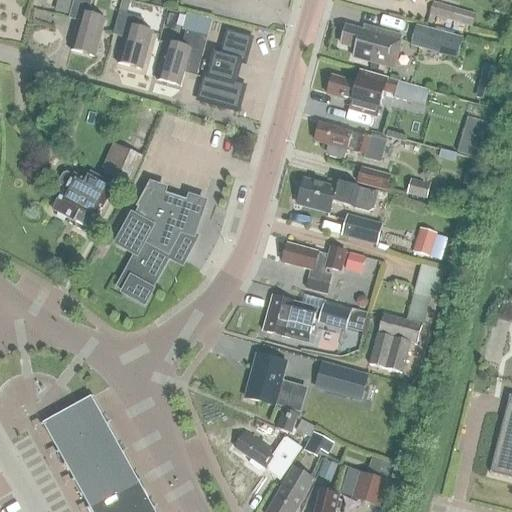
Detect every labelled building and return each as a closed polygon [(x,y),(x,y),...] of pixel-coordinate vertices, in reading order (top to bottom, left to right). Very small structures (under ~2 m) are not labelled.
[(77,23),(69,52),(94,59),(104,22),(87,18),(91,0),(72,0),(67,20),(77,23)] [(428,16),(471,29),(475,16),(432,3),(428,16)] [(117,65),(142,71),(151,34),(140,31),(143,22),(118,15),(113,36),(124,39),(117,65)] [(409,47),(456,60),(462,40),(415,27),(409,47)] [(353,58),(392,69),(401,39),(372,30),(370,35),(346,28),(341,45),(355,49),(353,58)] [(165,45),(155,82),(180,88),(184,74),(195,77),(205,38),(183,33),(179,48),(165,45)] [(198,101),(213,105),(238,112),(244,88),(233,85),(239,62),(244,63),(249,41),(225,34),(220,57),(214,55),(208,79),(204,78),(198,101)] [(481,98),(492,100),(497,67),(487,66),(481,98)] [(355,103),(352,113),(376,119),(383,92),(394,95),(397,84),(367,76),(364,86),(332,77),(327,96),(355,103)] [(393,96),(393,99),(412,104),(416,89),(397,84),(394,95),(393,96)] [(318,125),(314,142),(328,146),(326,153),(328,157),(339,160),(343,158),(345,150),(365,156),(364,160),(380,164),(386,142),(370,138),(369,139),(318,125)] [(114,146),(105,166),(120,173),(117,180),(128,185),(140,158),(114,146)] [(361,169),(358,181),(359,185),(387,192),(390,176),(361,169)] [(53,212),(88,232),(113,188),(103,181),(99,188),(74,174),(72,177),(69,176),(64,177),(60,184),(61,188),(65,190),(53,212)] [(413,184),(410,194),(426,198),(431,180),(424,178),(422,186),(413,184)] [(303,181),(296,206),(329,215),(332,203),(353,209),(367,213),(372,210),(376,195),(358,190),(334,184),(332,189),(303,181)] [(131,219),(116,248),(135,258),(119,289),(125,292),(123,296),(144,307),(152,292),(151,292),(168,259),(182,266),(196,240),(187,235),(194,222),(199,223),(205,204),(190,200),(188,203),(163,195),(164,191),(151,187),(133,220),(131,219)] [(345,222),(341,237),(376,247),(380,231),(381,227),(346,218),(345,222)] [(422,243),(416,241),(412,253),(429,258),(436,235),(425,232),(422,243)] [(327,256),(318,253),(316,253),(286,244),(281,263),(311,271),(306,289),(326,294),(330,282),(332,276),(325,274),(326,270),(340,274),(346,252),(329,247),(327,256)] [(425,265),(409,321),(429,327),(445,271),(425,265)] [(300,304),(271,296),(262,332),(307,344),(315,312),(299,308),(300,304)] [(317,324),(345,332),(350,313),(322,305),(317,324)] [(382,316),(368,367),(401,376),(409,344),(416,346),(421,327),(382,316)] [(274,406),(275,404),(288,407),(292,388),(279,385),(284,365),(256,358),(246,400),(274,406)] [(322,365),(315,389),(359,402),(366,378),(322,365)] [(40,426),(87,511),(155,511),(92,397),(40,426)] [(511,397),(509,397),(489,474),(511,480),(511,397)] [(275,430),(291,436),(298,416),(282,410),(275,430)] [(314,428),(301,422),(296,432),(309,438),(314,428)] [(278,480),(292,460),(295,456),(285,448),(277,460),(273,458),(276,453),(245,432),(235,448),(251,459),(249,462),(263,472),(267,467),(270,469),(268,473),(278,480)] [(313,434),(304,452),(312,457),(316,458),(320,451),(325,441),(322,439),(313,435),(313,434)] [(282,488),(276,498),(267,511),(295,511),(313,482),(293,470),(282,488)] [(351,500),(379,509),(387,483),(359,474),(351,500)] [(334,511),(338,497),(319,493),(314,511),(334,511)]
